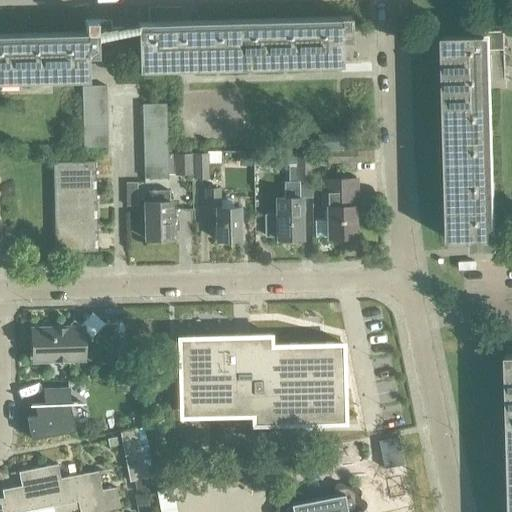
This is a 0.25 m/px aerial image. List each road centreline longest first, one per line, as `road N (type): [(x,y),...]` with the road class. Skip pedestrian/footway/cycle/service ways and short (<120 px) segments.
road 1 (residential): [(409,280),(0,291)]
road 2 (residential): [(409,280),(395,168),(390,0)]
road 3 (residential): [(456,511),(409,280)]
road 4 (residential): [(0,446),(0,298)]
